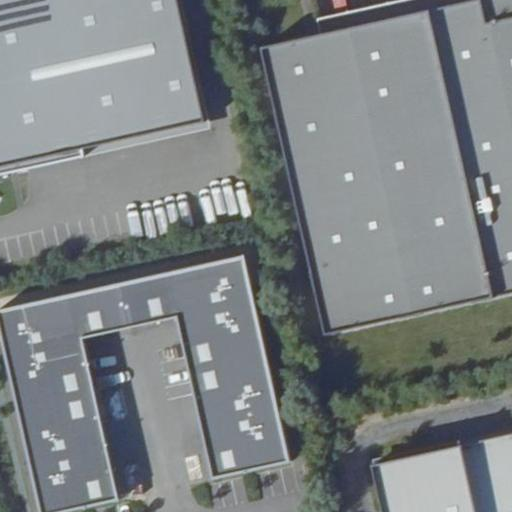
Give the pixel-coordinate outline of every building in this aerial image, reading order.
[(0,0),(0,175),(210,129),(180,0),(0,0)] [(511,0),(480,0),(480,2),(264,51),(329,338),(511,295),(511,0)] [(246,256),(0,310),(0,325),(4,342),(9,341),(15,368),(10,369),(28,450),(33,448),(39,476),(34,477),(41,511),(71,511),(121,501),(84,339),(178,318),(214,480),(292,462),(281,422),(277,423),(271,395),(275,394),(257,314),(253,314),(247,288),(252,287),(246,256)] [(463,446),(375,465),(385,511),(511,511),(511,434),(465,445),(463,440),(462,441),(463,446)] [(462,441),(374,460),(375,465),(463,446),(462,441)]
